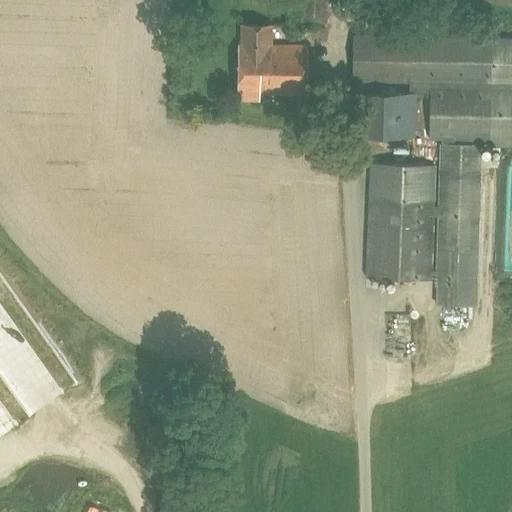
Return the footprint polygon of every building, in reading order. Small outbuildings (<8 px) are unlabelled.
[(327,0),(297,0),(297,24),(327,25),(327,0)] [(306,94),(306,45),(270,45),(270,24),(241,24),(241,44),(237,44),(237,100),(259,100),(259,94),(306,94)] [(511,37),(352,36),(351,80),(409,81),(409,92),(430,93),(429,138),(490,139),(490,148),(511,148),(511,37)] [(415,93),(368,91),(368,135),(414,136),(415,93)] [(481,145),(442,143),(442,144),(439,205),(439,215),(436,268),(436,276),(434,303),(473,305),(481,145)] [(434,165),(371,162),(366,276),(428,279),(428,275),(436,276),(436,268),(429,267),(431,215),(439,215),(439,205),(432,205),(434,165)] [(361,352),(370,352),(368,327),(359,327),(361,352)]
